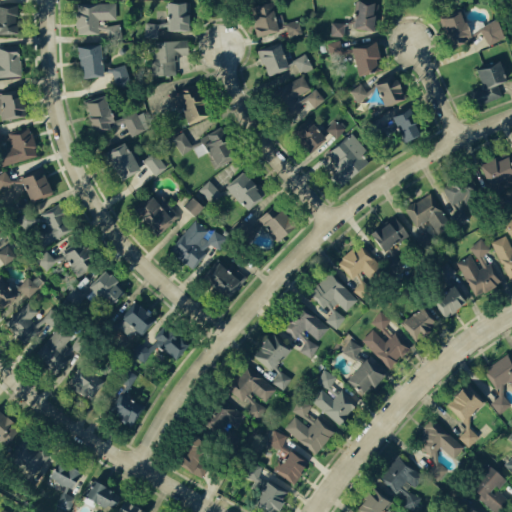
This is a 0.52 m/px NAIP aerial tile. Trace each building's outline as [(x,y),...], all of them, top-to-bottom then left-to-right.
[(189,1),(167,2),(168,30),(190,29),(189,1)] [(279,31),(272,1),(249,6),(256,36),(279,31)] [(375,30),(376,2),(355,1),(354,29),(375,30)] [(76,3),(76,32),(106,32),(106,39),(121,39),(121,21),(116,22),(115,2),(76,3)] [(0,33),(17,33),(17,6),(0,6),(0,33)] [(471,41),(463,8),(440,14),(448,47),(471,41)] [(504,37),(497,19),(479,26),(487,45),(504,37)] [(288,35),(301,33),(298,20),(286,22),(288,35)] [(343,36),(344,22),(331,22),(330,35),(343,36)] [(176,74),(175,53),(187,52),(186,40),(148,41),(149,75),(176,74)] [(328,42),(330,54),(342,52),(340,40),(328,42)] [(267,75),(296,64),(299,72),(312,67),(306,54),(286,61),(279,41),(258,49),(267,75)] [(351,45),(356,74),(379,70),(375,41),(351,45)] [(104,75),(99,43),(76,46),(81,78),(104,75)] [(0,76),(21,75),(19,45),(0,45),(0,76)] [(501,96),(497,83),(506,80),(499,61),(476,69),(482,87),(469,91),(474,106),(501,96)] [(110,67),(114,87),(129,84),(125,64),(110,67)] [(403,101),(396,75),(375,80),(382,106),(403,101)] [(309,89),(304,76),(272,89),(284,117),(301,111),(294,95),(309,89)] [(173,106),(182,104),(187,122),(209,116),(200,84),(169,92),(173,106)] [(324,99),(315,88),(304,97),(312,108),(324,99)] [(0,111),(0,112),(1,118),(24,116),(22,91),(0,92),(0,111)] [(114,120),(103,94),(82,102),(95,134),(113,127),(112,125),(124,121),(130,135),(149,128),(141,109),(114,120)] [(421,133),(409,108),(391,116),(403,142),(421,133)] [(310,152),(326,137),(308,117),(291,132),(310,152)] [(336,138),(345,127),(333,119),(325,130),(336,138)] [(0,165),(38,155),(29,126),(8,133),(12,145),(0,149),(0,165)] [(200,137),(216,165),(235,154),(219,126),(200,137)] [(172,138),(182,154),(193,147),(183,131),(172,138)] [(326,173),(338,187),(368,161),(362,155),(368,150),(351,132),(325,155),(335,166),(326,173)] [(0,136),(0,135),(0,143),(10,140),(8,134),(0,136)] [(118,180),(139,170),(125,141),(104,151),(118,180)] [(152,177),(166,167),(155,151),(141,160),(152,177)] [(491,193),(511,185),(511,164),(509,155),(496,159),(495,157),(480,162),(491,193)] [(31,201),(52,192),(42,167),(21,176),(31,201)] [(247,210),(265,193),(243,169),(225,186),(247,210)] [(0,188),(12,183),(6,171),(0,174),(0,188)] [(456,209),(449,214),(459,226),(469,217),(458,203),(477,187),(468,175),(459,182),(454,176),(439,188),(456,209)] [(198,189),(211,203),(222,194),(209,179),(198,189)] [(439,235),(452,227),(430,192),(404,208),(415,226),(428,218),(439,235)] [(155,199),(150,193),(133,208),(156,236),(179,216),(161,195),(155,199)] [(183,206),(194,216),(202,206),(191,197),(183,206)] [(73,228),(59,203),(40,214),(47,226),(37,232),(44,245),(73,228)] [(278,205),(259,220),(277,240),(295,225),(278,205)] [(408,234),(394,216),(368,236),(394,269),(402,262),(391,248),(408,234)] [(491,241),(508,277),(511,275),(511,218),(503,223),(507,233),(491,241)] [(191,268),(211,244),(218,249),(226,239),(215,229),(207,239),(202,235),(207,229),(195,219),(169,250),(191,268)] [(425,247),(436,232),(425,223),(422,228),(424,229),(416,241),(425,247)] [(96,261),(80,237),(60,251),(76,274),(96,261)] [(456,261),(474,295),(499,282),(485,253),(489,251),(483,238),(469,246),(472,253),(456,261)] [(338,261),(359,284),(353,289),(359,295),(386,272),(360,242),(338,261)] [(0,258),(5,264),(16,255),(7,244),(0,249),(0,258)] [(56,261),(46,250),(36,260),(46,270),(56,261)] [(456,271),(446,260),(435,271),(445,282),(456,271)] [(227,299),(246,278),(236,267),(230,273),(219,263),(205,278),(227,299)] [(85,294),(74,286),(66,297),(77,305),(84,295),(95,303),(98,299),(110,307),(122,290),(113,284),(117,279),(103,269),(85,294)] [(357,299),(328,271),(308,291),(331,313),(325,319),(335,328),(347,316),(343,312),(357,299)] [(28,298),(38,286),(27,276),(17,288),(28,298)] [(0,309),(16,296),(0,277),(0,309)] [(445,317),(466,303),(454,284),(433,298),(445,317)] [(329,327),(297,299),(286,312),(280,324),(281,324),(293,335),(304,340),(299,351),(311,357),(317,345),(318,340),(329,327)] [(5,323),(24,344),(41,330),(38,327),(46,320),(51,325),(60,317),(52,308),(35,323),(30,318),(38,311),(29,301),(5,323)] [(130,336),(134,331),(141,336),(156,317),(135,301),(116,325),(130,336)] [(438,322),(423,304),(401,322),(416,341),(438,322)] [(370,322),(382,331),(391,319),(379,310),(370,322)] [(34,356),(56,374),(84,340),(77,334),(75,336),(60,324),(34,356)] [(187,343),(162,326),(148,347),(139,341),(131,354),(144,363),(156,346),(176,359),(187,343)] [(390,367),(409,346),(392,331),(384,340),(371,328),(360,340),(390,367)] [(252,354),(270,370),(281,358),(282,358),(291,348),(272,331),(252,354)] [(361,346),(349,338),(341,351),(353,358),(361,346)] [(483,369),(499,394),(490,400),(498,413),(511,405),(500,389),(509,383),(511,387),(511,359),(508,353),(483,369)] [(365,395),(385,374),(367,357),(347,378),(365,395)] [(267,407),(263,403),(276,388),(245,363),(227,386),(250,405),(246,410),(257,419),(267,407)] [(91,399),(104,380),(81,364),(67,383),(91,399)] [(335,375),(323,369),(316,382),(329,388),(335,375)] [(272,382),(284,389),(291,378),(279,370),(272,382)] [(485,402),(466,383),(445,404),(468,426),(458,436),(468,446),(479,435),(465,422),(485,402)] [(337,424),(357,403),(342,388),(332,398),(321,388),(311,399),(337,424)] [(133,425),(142,405),(119,394),(110,414),(133,425)] [(228,421),(235,427),(244,415),(221,397),(205,420),(220,431),(228,421)] [(292,411),(304,417),(311,404),(299,397),(292,411)] [(0,440),(5,445),(20,427),(0,411),(0,440)] [(315,453),(333,431),(316,417),(308,427),(294,415),(284,428),(315,453)] [(463,447),(433,420),(414,441),(430,456),(439,446),(453,458),(463,447)] [(280,449),(286,435),(274,429),(267,443),(280,449)] [(200,477),(211,461),(202,455),(209,445),(193,434),(175,460),(200,477)] [(22,437),(9,458),(36,474),(49,453),(22,437)] [(308,461),(289,449),(275,470),(294,482),(308,461)] [(379,476),(405,499),(402,502),(412,511),(422,500),(406,487),(409,483),(414,487),(422,477),(396,455),(379,476)] [(48,477),(65,486),(57,503),(69,509),(76,495),(69,492),(80,471),(57,460),(48,477)] [(447,469),(437,460),(427,471),(437,480),(447,469)] [(259,465),(248,463),(245,477),(256,479),(259,465)] [(504,478),(488,463),(467,487),(495,511),(497,511),(507,501),(494,489),(504,478)] [(85,499),(113,510),(120,492),(91,481),(85,499)] [(276,511),(287,491),(265,481),(253,506),(266,511),(276,511)] [(383,511),(390,497),(368,488),(358,511),(357,511),(383,511)] [(143,511),(145,509),(122,500),(116,511),(143,511)]
